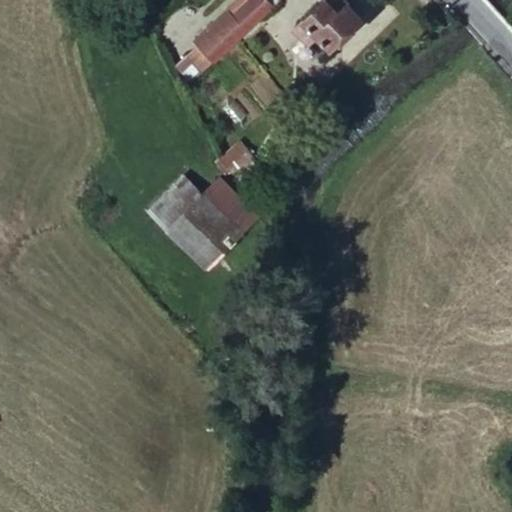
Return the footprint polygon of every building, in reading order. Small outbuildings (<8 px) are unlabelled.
[(273,0),(253,0),(240,13),(213,39),(207,44),(220,58),(277,4),(273,0)] [(331,0),(301,28),(314,41),(324,33),(336,46),(368,17),(351,0),(340,0),(336,3),(332,0),(331,0)] [(206,32),(213,39),(240,13),(233,6),(206,32)] [(252,149),(240,161),(244,164),(255,153),(252,149)] [(228,172),(232,179),(245,166),(244,164),(240,161),(228,172)] [(228,208),(237,199),(239,197),(220,178),(209,189),(223,204),(228,208)] [(218,210),(223,204),(209,189),(193,204),(189,199),(184,204),(181,200),(159,223),(200,264),(236,227),(218,210)] [(250,213),(237,199),(228,208),(223,204),(218,210),(236,227),(250,213)]
